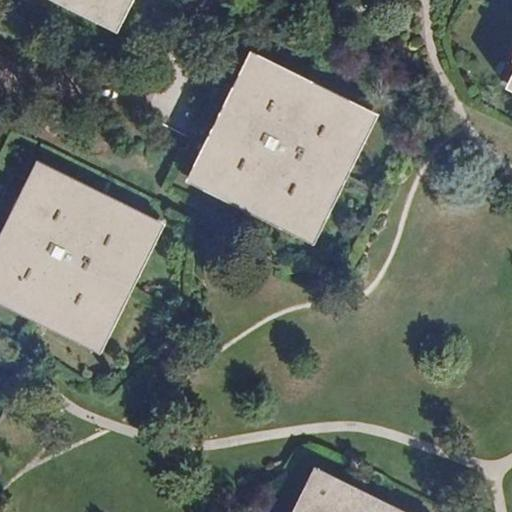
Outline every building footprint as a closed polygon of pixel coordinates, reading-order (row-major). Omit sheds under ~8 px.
[(67,0),(115,23),(125,3),(121,0),(67,0)] [(207,156),(202,168),(197,178),(312,235),(322,215),(316,212),(328,189),(333,191),(347,165),(342,162),(353,139),(358,141),(368,118),(254,61),(247,74),(242,83),(248,85),(235,109),(231,106),(218,133),(223,136),(212,158),(207,156)] [(181,157),(202,168),(207,156),(212,158),(223,136),(218,133),(231,106),(235,109),(248,85),(242,83),(247,74),(227,64),(200,119),(181,157)] [(0,294),(99,344),(109,325),(104,322),(115,299),(121,301),(134,274),(129,272),(140,249),(146,252),(157,228),(40,171),(35,182),(30,192),(35,195),(23,218),(19,215),(4,242),(10,245),(0,265),(0,294)] [(0,265),(10,245),(4,242),(19,215),(23,218),(35,195),(30,192),(35,182),(16,172),(0,203),(0,265)] [(389,511),(320,477),(309,496),(315,499),(307,511),(389,511)]
